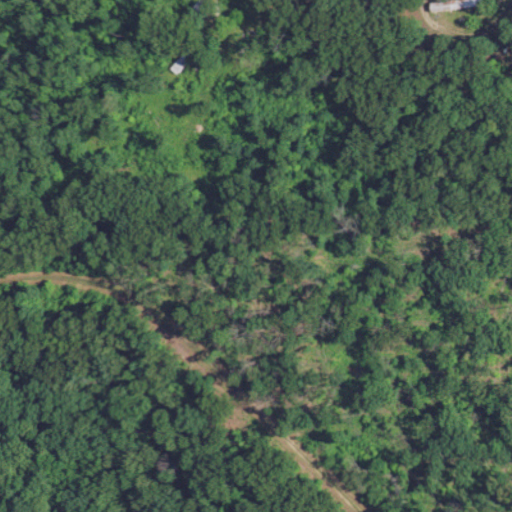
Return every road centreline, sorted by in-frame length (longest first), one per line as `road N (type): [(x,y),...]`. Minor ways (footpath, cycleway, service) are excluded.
road 1 (track): [(362,511),(168,315),(107,283),(51,274),(0,280)]
road 2 (residential): [(193,136),(142,131),(112,155),(109,185),(120,190),(188,181),(193,136),(223,90),(253,0)]
